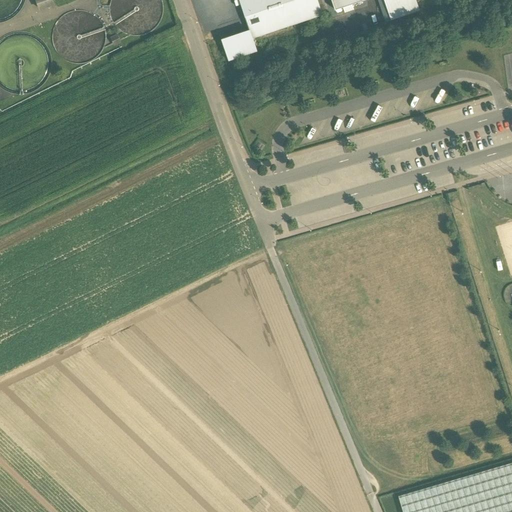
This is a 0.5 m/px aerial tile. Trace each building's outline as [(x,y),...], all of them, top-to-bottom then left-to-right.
[(53,0),(35,0),(39,9),(55,4),(53,0)] [(317,0),(240,0),(251,30),(254,39),(323,16),(317,0)] [(332,0),(335,10),(365,0),(332,0)] [(417,0),(388,0),(396,21),(421,11),(417,0)] [(353,13),(354,21),(364,20),(363,11),(353,13)] [(254,39),(251,30),(222,40),(229,61),(258,52),(254,39)] [(119,35),(111,39),(114,46),(122,42),(119,35)] [(511,511),(511,462),(399,496),(403,511),(511,511)]
